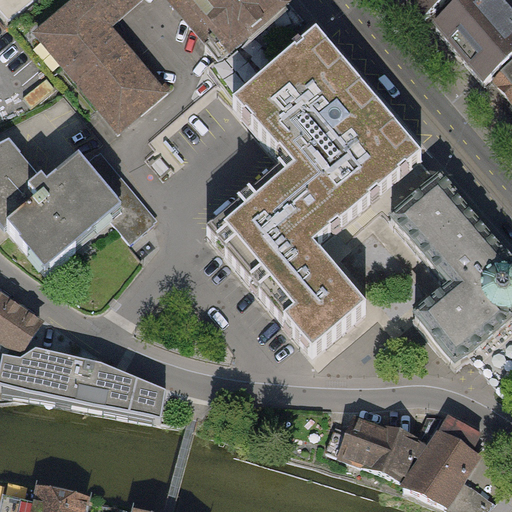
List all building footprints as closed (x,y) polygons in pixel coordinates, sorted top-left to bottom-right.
[(282,0),(84,0),(37,40),(120,136),(168,95),(113,29),(147,0),(164,0),(221,67),(290,8),(282,0)] [(409,0),(412,3),(428,21),(452,0),(409,0)] [(481,0),(473,0),(437,31),(461,59),(469,69),(486,89),(511,66),(511,35),(509,32),(511,29),(511,24),(501,12),(496,17),(481,0)] [(419,168),(423,165),(413,153),(366,98),(321,45),(318,41),(314,44),(310,48),(233,112),(249,131),(286,174),(208,240),(313,364),(367,318),(314,256),(350,226),(374,206),(399,185),(419,168)] [(511,70),(495,85),(511,105),(511,70)] [(168,141),(164,144),(184,168),(187,165),(177,153),(168,141)] [(12,146),(0,152),(0,223),(49,279),(112,224),(134,248),(159,226),(97,156),(54,194),(12,146)] [(511,261),(442,180),(431,188),(433,191),(390,226),(449,296),(415,325),(456,375),(471,361),(470,359),(511,324),(511,261)] [(0,343),(21,357),(40,329),(0,301),(0,343)] [(21,364),(3,363),(0,375),(0,393),(30,403),(78,413),(88,367),(37,356),(21,364)] [(167,397),(88,367),(78,413),(161,428),(167,397)] [(480,439),(449,422),(443,436),(428,427),(422,439),(428,454),(403,496),(441,511),(487,511),(493,504),(477,494),(475,492),(469,502),(458,495),(479,461),(471,457),(480,439)] [(327,457),(404,486),(418,447),(357,424),(351,441),(336,435),(327,457)] [(34,511),(85,511),(88,505),(39,493),(36,505),(34,511)] [(34,511),(36,505),(4,497),(0,511),(34,511)]
